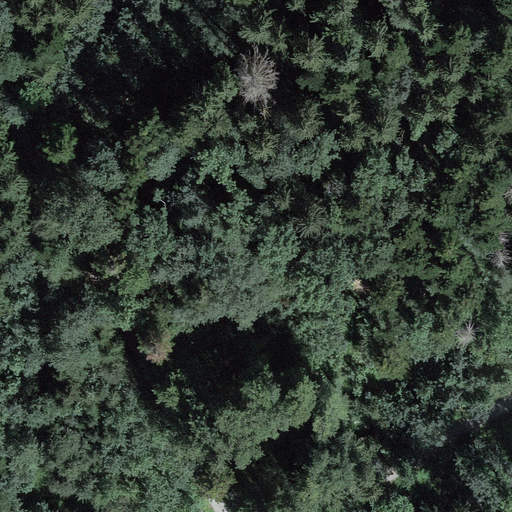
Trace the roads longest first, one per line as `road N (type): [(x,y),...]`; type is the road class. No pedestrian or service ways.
road 1 (track): [(0,110),(163,415),(227,511)]
road 2 (track): [(511,411),(393,467),(358,511)]
